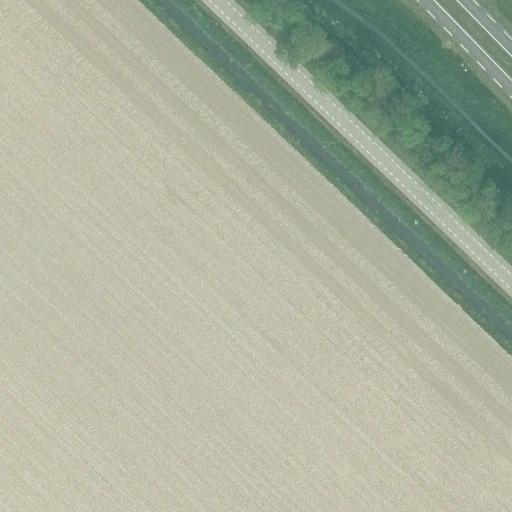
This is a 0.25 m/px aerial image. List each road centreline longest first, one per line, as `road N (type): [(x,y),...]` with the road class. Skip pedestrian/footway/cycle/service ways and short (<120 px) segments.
road 1 (unclassified): [(511,285),(213,0)]
road 2 (primary): [(424,0),(511,90)]
